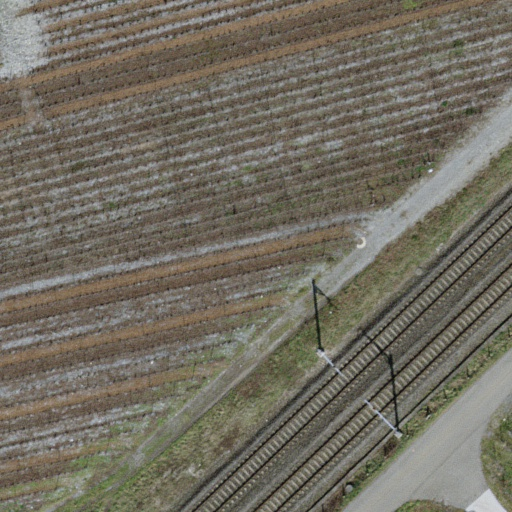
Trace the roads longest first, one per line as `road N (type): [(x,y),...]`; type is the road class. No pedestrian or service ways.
road 1 (track): [(511,116),(97,496),(63,511)]
road 2 (track): [(511,374),(371,511)]
